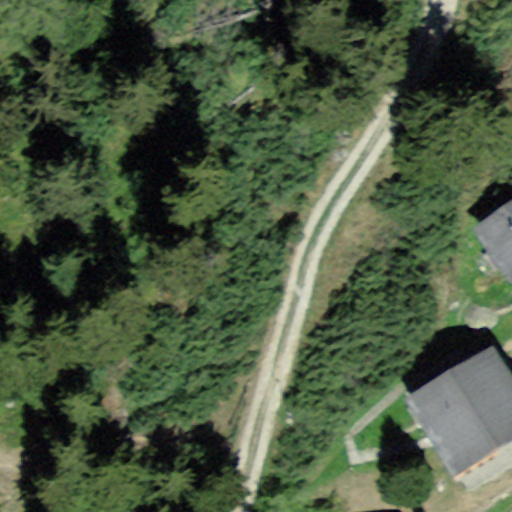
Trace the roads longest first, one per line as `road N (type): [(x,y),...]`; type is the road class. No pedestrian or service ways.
road 1 (track): [(436,0),(431,28),(315,258),(230,511)]
road 2 (residential): [(511,321),(395,388),(274,511)]
